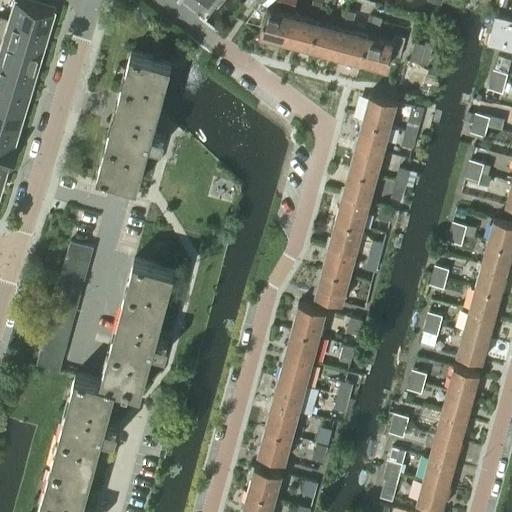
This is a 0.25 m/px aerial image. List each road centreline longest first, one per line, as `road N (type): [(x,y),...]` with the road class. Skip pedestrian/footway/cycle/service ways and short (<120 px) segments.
road 1 (residential): [(211,511),(264,313),(296,258),(326,131),(160,0)]
road 2 (residential): [(12,258),(91,0)]
road 3 (residential): [(480,511),(511,390)]
